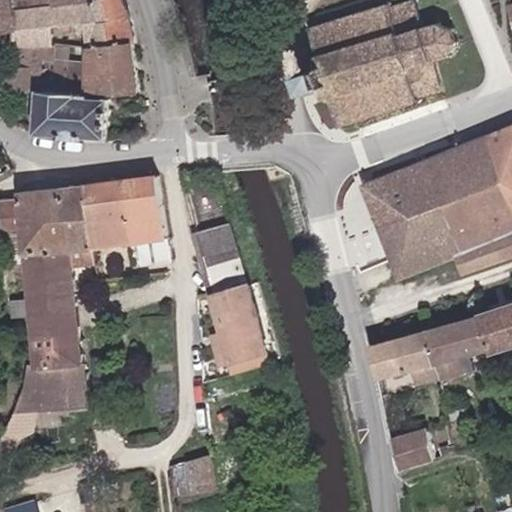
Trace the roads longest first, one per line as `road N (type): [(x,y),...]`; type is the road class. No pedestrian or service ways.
road 1 (unknown): [(176,155),(194,327),(187,432),(171,448),(105,454),(10,478)]
road 2 (tertiary): [(317,163),(382,511)]
road 3 (residential): [(317,163),(511,99)]
road 4 (tertiary): [(0,139),(96,159),(176,155)]
road 5 (residential): [(147,0),(172,94),(176,155)]
road 6 (tertiary): [(176,155),(278,148),(317,163)]
